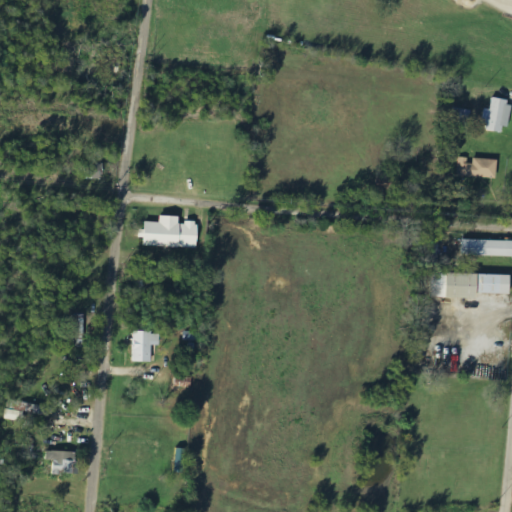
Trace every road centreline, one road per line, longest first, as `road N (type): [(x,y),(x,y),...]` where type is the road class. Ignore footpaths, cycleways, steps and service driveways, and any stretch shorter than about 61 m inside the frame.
road 1 (residential): [(89,511),(146,0)]
road 2 (residential): [(511,229),(120,200)]
